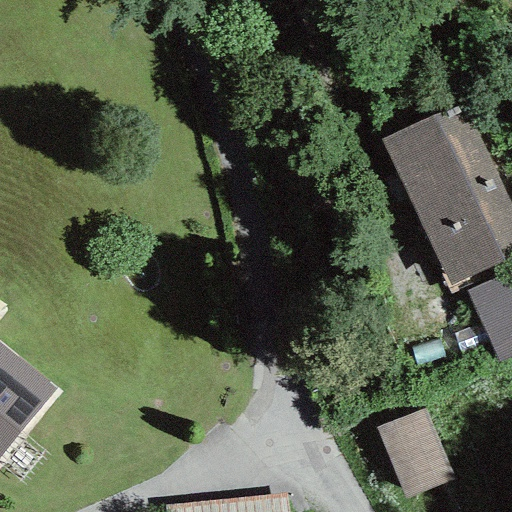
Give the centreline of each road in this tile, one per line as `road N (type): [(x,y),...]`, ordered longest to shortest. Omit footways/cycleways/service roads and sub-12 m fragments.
road 1 (unclassified): [(304,444),(207,62),(168,0)]
road 2 (residential): [(304,444),(163,486),(113,511)]
